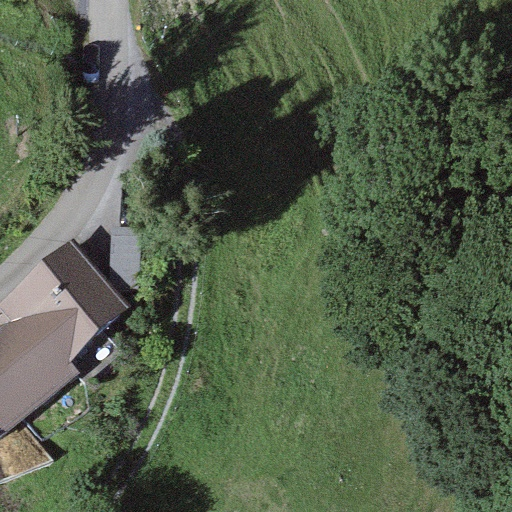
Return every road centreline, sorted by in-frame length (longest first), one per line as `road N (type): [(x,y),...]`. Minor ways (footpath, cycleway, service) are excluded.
road 1 (track): [(111,44),(186,184),(185,318),(154,425),(81,511)]
road 2 (residential): [(0,285),(38,256),(98,170),(111,0)]
